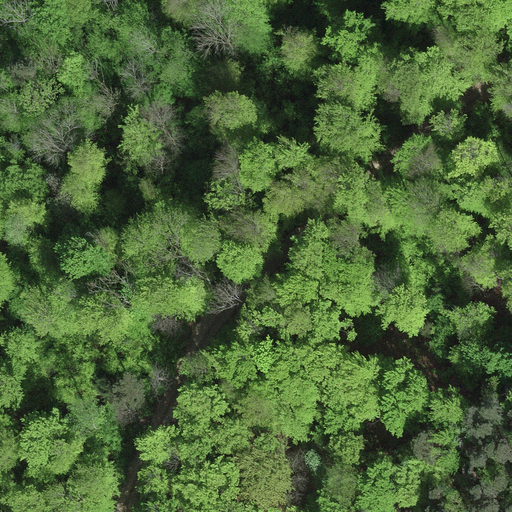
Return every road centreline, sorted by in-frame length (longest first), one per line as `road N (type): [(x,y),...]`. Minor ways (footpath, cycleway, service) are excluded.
road 1 (track): [(122,511),(189,357),(216,315),(450,116),(511,74)]
road 2 (track): [(0,259),(49,197),(86,167),(344,0)]
